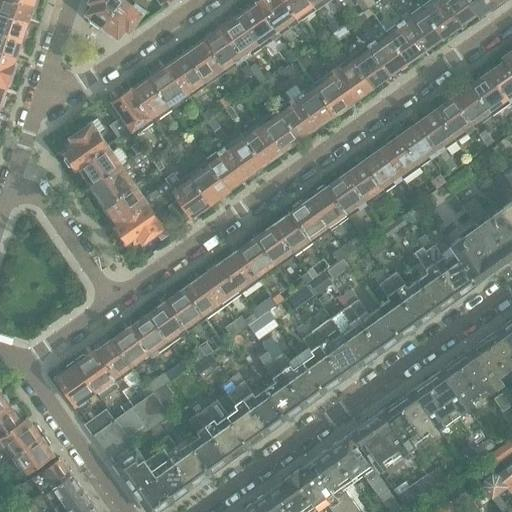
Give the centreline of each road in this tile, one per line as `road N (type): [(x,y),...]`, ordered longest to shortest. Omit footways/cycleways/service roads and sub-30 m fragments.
road 1 (residential): [(114,301),(511,17)]
road 2 (residential): [(511,288),(195,511)]
road 3 (residential): [(203,0),(88,80),(57,95),(42,93)]
road 4 (residential): [(125,511),(24,364)]
road 5 (residential): [(114,301),(43,196),(8,185)]
